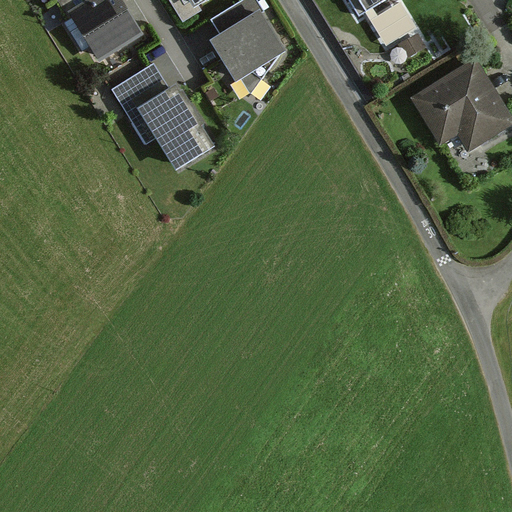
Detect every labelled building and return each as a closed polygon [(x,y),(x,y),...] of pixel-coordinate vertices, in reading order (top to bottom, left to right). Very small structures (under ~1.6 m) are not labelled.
[(144,33),(122,0),(88,0),(70,12),(101,61),(144,33)] [(261,0),(257,0),(221,23),(231,39),(221,46),(250,91),(299,60),(261,0)] [(369,0),(379,15),(404,0),(369,0)] [(176,95),(158,66),(114,92),(147,147),(161,139),(182,172),(223,148),(187,88),(176,95)] [(511,116),(482,68),(423,104),(448,145),(463,135),(475,154),(511,131),(511,116)]
